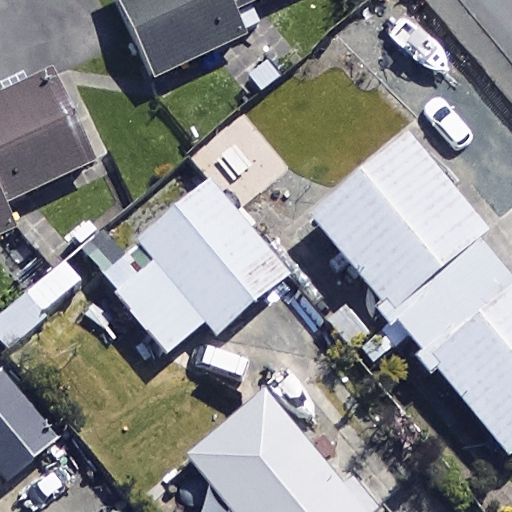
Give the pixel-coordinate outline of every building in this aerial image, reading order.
[(284,0),(129,0),(117,7),(160,89),(245,45),(235,26),(284,0)] [(100,173),(57,85),(0,112),(0,248),(17,241),(6,219),(100,173)] [(393,329),(365,352),(381,372),(409,348),(511,471),(511,469),(511,288),(481,251),(490,243),(412,149),(313,231),(393,329)] [(291,289),(212,196),(104,289),(169,365),(208,332),(221,348),(291,289)] [(63,269),(0,322),(0,351),(5,357),(82,292),(63,269)] [(62,444),(0,378),(0,483),(10,494),(62,444)] [(338,499),(261,410),(190,471),(224,511),(357,511),(343,495),(338,499)]
